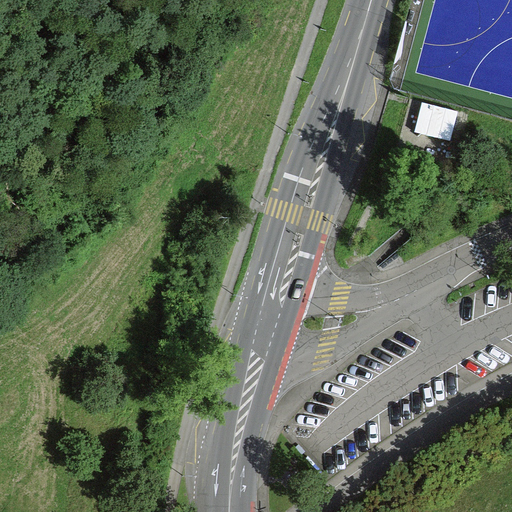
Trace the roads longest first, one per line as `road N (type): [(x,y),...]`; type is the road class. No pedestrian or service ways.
road 1 (secondary): [(266,328),(371,0)]
road 2 (unclassified): [(266,328),(375,314),(511,244)]
road 3 (unclassified): [(321,511),(438,426),(511,385)]
road 4 (secondary): [(228,511),(241,413),(266,328)]
